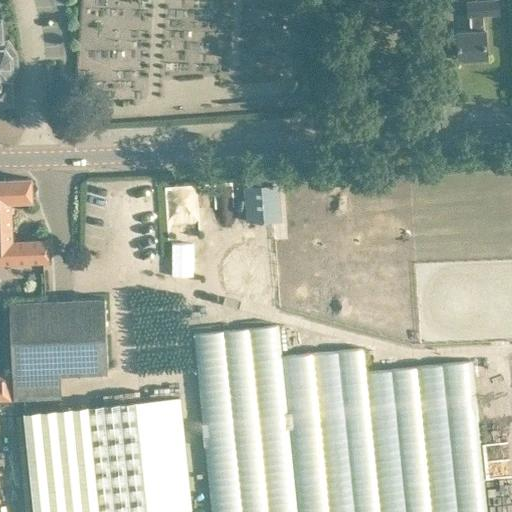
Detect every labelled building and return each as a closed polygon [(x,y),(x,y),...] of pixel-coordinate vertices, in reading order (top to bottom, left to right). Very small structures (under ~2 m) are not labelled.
[(497,0),(486,0),(467,1),(468,15),(470,15),(471,30),(457,31),(459,59),(462,58),(462,60),(472,60),(472,58),(487,57),(485,29),(483,29),(482,14),(498,13),(497,0)] [(18,67),(17,53),(8,39),(4,40),(3,17),(0,17),(0,104),(13,104),(12,80),(18,67)] [(32,200),(31,178),(0,179),(0,262),(51,261),(50,239),(13,241),(11,201),(32,200)] [(272,185),(244,187),(247,223),(275,221),(272,185)] [(108,372),(105,305),(105,297),(9,301),(13,400),(62,398),(61,374),(108,372)] [(279,325),(193,333),(209,511),(490,511),(477,363),(364,373),(362,348),(282,356),(279,325)] [(147,511),(137,400),(24,411),(34,511),(147,511)]
